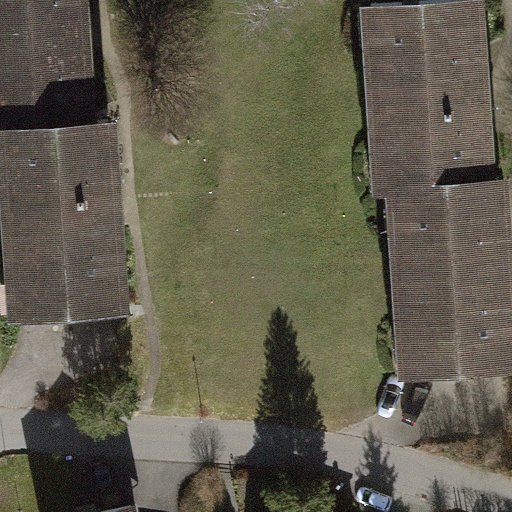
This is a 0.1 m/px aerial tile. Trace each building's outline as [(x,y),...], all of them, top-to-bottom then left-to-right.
[(81,0),(0,0),(0,134),(4,134),(89,130),(81,0)] [(494,0),(372,0),(375,56),(364,56),(367,157),(379,156),(380,185),(397,184),(501,181),(494,0)] [(89,130),(4,134),(7,187),(0,187),(0,275),(10,275),(12,313),(127,306),(117,128),(89,130)] [(400,319),(402,372),(511,368),(511,180),(501,181),(397,184),(398,241),(388,241),(390,320),(400,319)] [(128,511),(126,499),(69,511),(128,511)]
